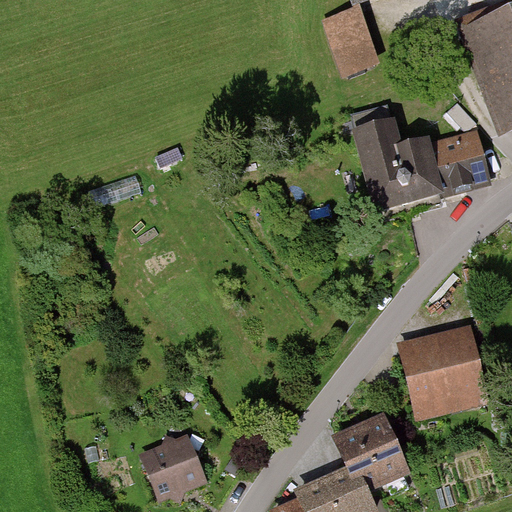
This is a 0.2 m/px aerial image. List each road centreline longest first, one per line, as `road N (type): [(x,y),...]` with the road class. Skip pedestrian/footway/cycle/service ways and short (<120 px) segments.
road 1 (residential): [(254,511),(356,368),(469,235),(511,202)]
road 2 (track): [(511,147),(470,79),(458,0)]
